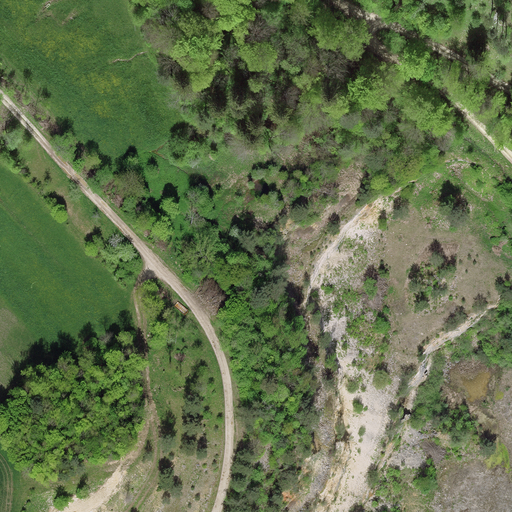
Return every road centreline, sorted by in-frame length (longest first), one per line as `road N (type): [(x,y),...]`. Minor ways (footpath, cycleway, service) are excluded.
road 1 (track): [(0,96),(202,309),(233,404),(217,511)]
road 2 (track): [(368,24),(373,48),(439,87),(511,159)]
road 3 (track): [(511,91),(387,24),(368,24),(338,0)]
